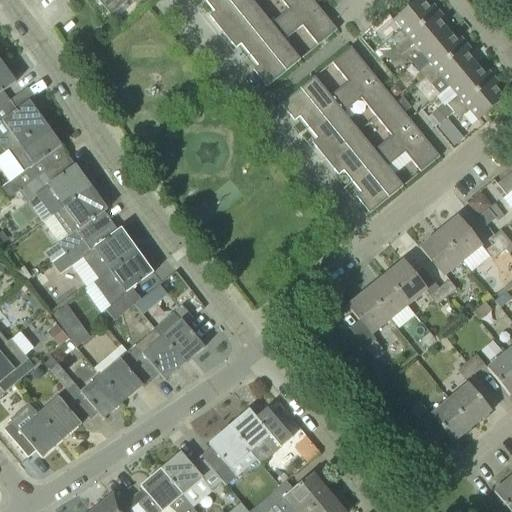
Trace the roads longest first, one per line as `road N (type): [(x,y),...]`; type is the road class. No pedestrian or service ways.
road 1 (residential): [(234,336),(95,154),(0,11)]
road 2 (residential): [(361,234),(169,0)]
road 3 (residential): [(30,506),(256,362)]
road 4 (residential): [(379,511),(256,362)]
road 5 (residential): [(361,234),(499,125),(511,123)]
road 6 (residential): [(234,336),(361,234)]
road 7 (residential): [(406,511),(511,428)]
